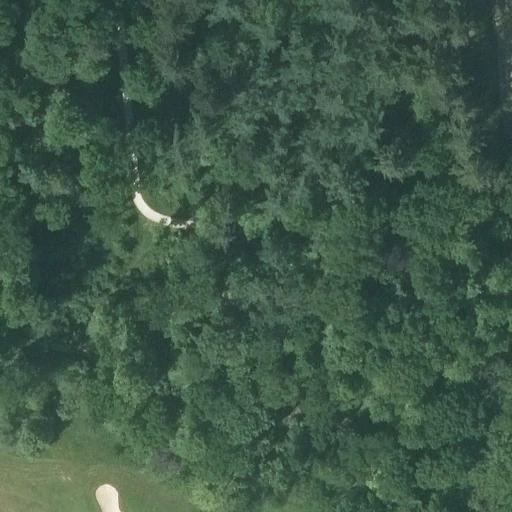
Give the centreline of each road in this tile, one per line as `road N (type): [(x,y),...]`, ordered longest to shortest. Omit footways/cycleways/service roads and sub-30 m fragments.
road 1 (track): [(330,461),(307,448),(210,435),(156,414)]
road 2 (track): [(156,414),(82,353),(0,344)]
